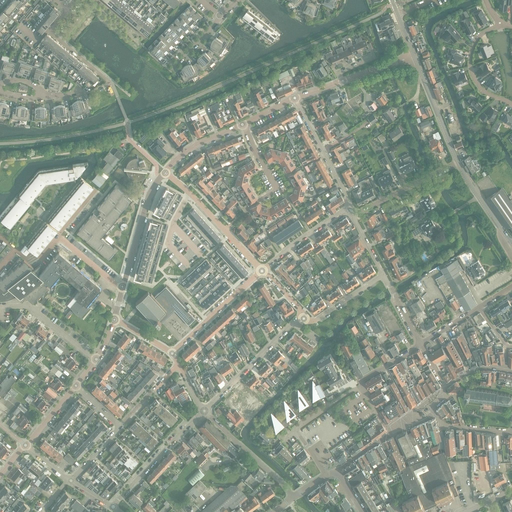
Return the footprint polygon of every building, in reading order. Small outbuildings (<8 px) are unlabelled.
[(12,0),(12,2),(19,8),(22,4),(17,0),(12,0)] [(115,0),(111,5),(115,9),(122,0),(115,0)] [(123,0),(122,0),(115,9),(119,12),(127,3),(123,0)] [(303,10),(302,11),(307,14),(312,3),(309,2),(310,0),(309,0),(304,0),(299,9),(300,9),(303,10)] [(333,6),(334,6),(336,1),(333,0),(322,0),(321,4),(332,9),(333,6)] [(511,0),(500,0),(499,9),(507,10),(508,4),(511,4),(511,0)] [(8,6),(17,13),(20,9),(19,8),(12,2),(8,6)] [(46,5),(56,14),(59,11),(57,9),(54,6),(53,8),(47,3),(46,5)] [(127,3),(119,12),(123,15),(131,6),(127,3)] [(312,3),(307,14),(313,16),(313,15),(316,16),(320,4),(315,3),(315,4),(312,3)] [(47,11),(46,12),(53,18),(56,14),(46,5),(44,8),(47,11)] [(188,8),(185,11),(187,13),(195,21),(198,18),(200,20),(202,17),(197,12),(195,15),(193,13),(196,11),(193,8),(190,5),(188,8)] [(4,10),(11,16),(13,18),(17,13),(8,6),(4,10)] [(131,6),(123,15),(127,19),(135,10),(131,6)] [(135,10),(127,19),(131,22),(139,13),(135,10)] [(244,16),(241,19),(244,21),(243,22),(246,24),(246,23),(247,21),(247,22),(254,14),(248,10),(247,12),(246,11),(243,15),(244,16)] [(3,11),(0,14),(0,16),(6,22),(8,23),(12,19),(3,11)] [(183,13),(180,16),(182,19),(190,26),(192,28),(197,23),(195,21),(187,13),(185,11),(183,13)] [(482,11),(475,14),(480,25),(487,21),(482,11)] [(43,15),(50,22),(53,18),(46,12),(43,15)] [(139,13),(131,22),(135,25),(142,16),(139,13)] [(247,21),(246,23),(249,25),(250,24),(252,25),(259,18),(254,14),(247,22),(247,21)] [(40,19),(47,25),(50,22),(43,15),(40,19)] [(378,32),(379,32),(382,30),(382,29),(394,24),(390,15),(382,18),(384,22),(380,23),(379,22),(375,23),(378,32)] [(142,16),(135,25),(139,28),(145,21),(146,19),(142,16)] [(145,21),(139,28),(143,32),(149,24),(150,23),(152,20),(149,17),(146,20),(146,19),(145,21)] [(252,25),(251,26),(254,29),(255,27),(257,29),(263,21),(259,18),(252,25)] [(468,18),(460,22),(467,34),(474,30),(468,18)] [(37,23),(44,29),(47,25),(40,19),(37,23)] [(190,26),(182,19),(180,21),(177,19),(174,22),(177,24),(184,31),(185,31),(187,29),(189,31),(192,28),(190,26)] [(257,29),(256,30),(259,32),(260,31),(262,33),(268,25),(263,21),(257,29)] [(411,35),(416,33),(419,32),(416,25),(413,26),(413,25),(411,21),(407,23),(408,26),(411,35)] [(41,32),(44,29),(37,23),(34,26),(41,32)] [(149,24),(143,32),(147,35),(148,35),(151,33),(150,32),(153,28),(154,26),(150,23),(149,24)] [(184,31),(177,24),(175,26),(172,24),(169,27),(172,29),(179,37),(182,34),(184,36),(187,33),(185,31),(184,31)] [(262,33),(261,34),(264,36),(265,35),(267,37),(273,29),(268,25),(262,33)] [(451,38),(454,42),(461,36),(451,25),(445,31),(445,32),(442,35),(448,41),(451,38)] [(387,28),(390,34),(397,31),(394,26),(387,28)] [(179,37),(172,29),(169,32),(167,29),(164,32),(166,35),(174,42),(177,39),(179,41),(181,39),(179,37)] [(267,37),(266,38),(269,40),(270,39),(272,41),(274,39),(275,39),(276,40),(276,39),(277,39),(278,39),(277,38),(278,38),(278,37),(278,36),(277,35),(278,33),(273,29),(267,37)] [(399,36),(397,31),(390,34),(392,39),(399,36)] [(47,34),(41,41),(45,45),(51,37),(47,34)] [(418,53),(423,51),(426,50),(424,45),(423,46),(422,43),(420,43),(417,34),(412,36),(418,53)] [(162,35),(159,38),(161,40),(169,48),(169,47),(171,45),(173,47),(176,44),(174,42),(166,35),(164,37),(162,35)] [(212,41),(224,49),(227,44),(226,44),(228,42),(228,41),(225,39),(226,38),(221,35),(220,36),(219,35),(219,36),(218,38),(216,37),(215,38),(214,38),(214,39),(213,40),(212,41)] [(51,37),(45,45),(49,48),(55,41),(51,37)] [(358,38),(363,51),(366,49),(367,51),(372,49),(370,43),(367,44),(365,39),(362,41),(361,37),(358,38)] [(354,44),(359,56),(361,55),(360,52),(363,51),(358,38),(355,39),(356,43),(354,44)] [(156,40),(153,43),(156,45),(164,53),(166,50),(168,52),(171,49),(169,47),(169,48),(161,40),(159,42),(156,40)] [(55,41),(49,48),(53,51),(59,44),(55,41)] [(220,53),(221,54),(224,49),(212,41),(212,42),(211,43),(211,44),(210,45),(210,47),(211,47),(210,50),(219,56),(219,55),(220,53)] [(348,44),(353,55),(356,54),(358,57),(359,56),(354,44),(352,45),(351,41),(348,42),(348,44)] [(53,51),(52,53),(55,56),(63,47),(59,44),(53,51)] [(345,50),(350,62),(352,61),(351,58),(354,57),(353,55),(348,44),(345,45),(347,49),(345,50)] [(151,45),(148,48),(158,58),(161,56),(163,57),(166,55),(164,53),(156,45),(154,48),(151,45)] [(481,51),(484,58),(491,55),(490,54),(494,52),(491,45),(487,47),(487,45),(481,47),(482,50),(481,51)] [(63,47),(55,56),(59,60),(67,50),(63,47)] [(339,48),(344,61),(347,60),(348,63),(350,62),(345,50),(343,51),(342,47),(339,48)] [(335,54),(340,66),(343,65),(341,62),(344,61),(339,48),(336,50),(337,53),(335,54)] [(452,55),(450,61),(454,62),(454,63),(456,64),(458,63),(461,64),(464,57),(456,54),(457,51),(450,48),(448,54),(452,55)] [(67,50),(59,60),(61,58),(65,61),(71,54),(67,50)] [(200,55),(210,65),(214,62),(214,61),(216,59),(216,60),(216,59),(209,51),(208,51),(208,52),(206,53),(205,52),(204,53),(203,53),(202,54),(201,55),(200,55)] [(338,67),(340,66),(335,54),(333,55),(331,51),(325,54),(327,60),(330,58),(333,65),(337,64),(338,67)] [(65,61),(63,63),(67,66),(68,64),(75,57),(71,54),(65,61)] [(0,69),(0,70),(0,71),(5,73),(9,62),(9,61),(10,58),(3,55),(1,59),(0,61),(0,69)] [(196,63),(195,64),(200,70),(202,69),(203,71),(204,71),(203,71),(205,69),(206,69),(210,65),(200,55),(200,56),(199,57),(198,58),(198,59),(197,60),(198,61),(196,63)] [(68,64),(67,66),(71,70),(72,68),(79,60),(75,57),(68,64)] [(421,61),(425,69),(431,67),(428,58),(421,61)] [(17,64),(14,71),(17,72),(17,73),(22,75),(26,64),(26,63),(27,62),(19,59),(17,64)] [(79,60),(72,68),(76,71),(83,64),(79,60)] [(312,70),(316,75),(319,73),(321,77),(327,73),(322,67),(327,64),(324,60),(321,62),(322,62),(319,64),(319,66),(320,67),(317,69),(316,67),(312,70)] [(9,62),(5,73),(9,74),(10,71),(12,71),(12,70),(14,71),(17,64),(9,61),(9,62)] [(26,64),(22,75),(26,76),(27,73),(29,74),(29,73),(31,74),(34,66),(26,63),(26,64)] [(83,64),(76,71),(80,74),(87,67),(83,64)] [(186,66),(192,78),(197,75),(199,74),(200,74),(198,72),(200,70),(195,64),(194,64),(192,65),(191,64),(190,64),(189,64),(188,65),(187,65),(186,66)] [(479,69),(477,70),(482,77),(491,71),(486,64),(485,65),(484,64),(478,67),(479,69)] [(34,66),(31,74),(34,74),(34,75),(35,76),(34,79),(38,80),(42,70),(42,69),(34,66)] [(179,72),(185,82),(185,81),(187,80),(187,81),(192,78),(186,66),(185,66),(184,67),(183,68),(182,69),(181,69),(181,70),(182,71),(180,72),(179,72)] [(87,67),(80,74),(84,78),(90,70),(87,67)] [(42,70),(38,80),(43,82),(43,81),(46,82),(49,75),(50,73),(42,70)] [(84,78),(82,80),(86,83),(88,81),(94,73),(90,70),(84,78)] [(277,75),(278,78),(279,80),(290,75),(288,70),(277,75)] [(431,84),(435,82),(431,70),(426,72),(431,84)] [(453,78),(456,85),(467,80),(464,73),(460,75),(459,74),(458,71),(452,74),(454,77),(453,78)] [(94,73),(88,81),(92,84),(96,80),(96,81),(99,78),(98,78),(98,77),(94,73)] [(307,75),(302,76),(303,77),(305,85),(312,83),(311,78),(310,74),(307,75)] [(49,75),(46,82),(49,83),(49,84),(50,85),(49,88),(53,89),(56,78),(57,78),(57,77),(49,75)] [(298,78),(295,79),(297,84),(296,84),(297,86),(298,87),(305,85),(303,77),(298,78)] [(494,80),(491,78),(488,83),(490,85),(490,86),(493,88),(492,88),(494,90),(494,89),(496,90),(497,88),(500,89),(502,85),(500,84),(502,81),(496,77),(494,80)] [(56,78),(53,89),(58,91),(58,90),(61,91),(65,81),(57,78),(56,78)] [(442,99),(438,87),(442,86),(440,82),(432,85),(434,89),(433,89),(437,101),(442,99)] [(289,84),(283,87),(284,90),(283,90),(286,95),(293,91),(292,89),(295,87),(294,85),(290,87),(290,86),(289,84)] [(279,98),(286,95),(283,90),(279,92),(277,88),(275,89),(279,98)] [(253,94),(257,101),(262,98),(260,94),(263,92),(262,90),(258,91),(253,94)] [(332,102),(338,100),(340,104),(344,103),(342,96),(339,97),(337,92),(329,95),(331,98),(327,100),(329,106),(333,104),(332,102)] [(232,104),(235,111),(240,108),(238,104),(243,102),(242,99),(241,98),(242,97),(240,93),(235,96),(237,100),(237,101),(232,104)] [(380,105),(387,100),(383,94),(376,99),(380,105)] [(265,105),(266,106),(269,105),(268,104),(267,101),(265,97),(262,98),(257,101),(260,108),(265,105)] [(471,98),(467,102),(477,112),(482,107),(474,99),(473,100),(471,98)] [(309,103),(312,110),(317,108),(315,103),(319,102),(318,99),(314,101),(309,103)] [(77,101),(81,114),(87,112),(89,111),(86,101),(83,102),(83,100),(82,100),(80,100),(79,100),(78,100),(77,101)] [(76,115),(76,116),(81,114),(77,101),(76,101),(75,102),(74,102),(73,103),(72,104),(72,105),(70,106),(73,116),(76,115)] [(4,102),(0,116),(6,117),(8,118),(11,107),(8,107),(9,105),(8,104),(7,104),(6,103),(5,103),(4,102)] [(218,102),(210,106),(212,111),(213,110),(219,108),(220,107),(218,102)] [(377,108),(374,102),(369,106),(372,111),(377,108)] [(56,119),(56,120),(61,119),(59,105),(58,105),(57,106),(56,106),(55,107),(54,107),(54,109),(51,109),(53,120),(56,119)] [(59,105),(61,119),(67,118),(67,117),(69,117),(70,117),(68,106),(68,107),(65,107),(65,106),(65,105),(64,105),(62,105),(61,105),(60,105),(59,105)] [(15,119),(20,120),(22,106),(21,106),(20,106),(18,106),(17,106),(16,107),(16,108),(13,108),(12,119),(12,118),(15,119)] [(22,106),(20,120),(26,121),(26,120),(28,120),(28,121),(29,121),(30,110),(27,109),(27,108),(26,107),(25,107),(24,106),(23,106),(22,106)] [(419,108),(414,110),(417,116),(422,114),(423,113),(424,118),(428,116),(433,114),(432,112),(429,106),(424,108),(424,106),(419,108)] [(35,120),(35,121),(41,121),(40,107),(39,107),(38,107),(37,107),(36,108),(35,108),(35,110),(32,110),(32,121),(33,121),(33,120),(35,120)] [(40,107),(41,121),(46,121),(46,120),(49,120),(49,109),(49,110),(46,110),(46,108),(45,108),(44,107),(43,107),(42,107),(40,107)] [(388,122),(396,116),(390,107),(382,113),(388,122)] [(481,118),(485,121),(487,121),(488,118),(493,121),(498,111),(491,107),(487,115),(484,113),(481,118)] [(200,110),(198,111),(199,113),(201,116),(204,115),(206,114),(204,108),(200,110)] [(214,112),(211,113),(212,114),(213,116),(215,120),(223,116),(224,116),(222,112),(222,111),(224,110),(223,108),(220,110),(219,108),(213,110),(214,112)] [(240,108),(235,111),(239,118),(244,115),(246,114),(248,113),(247,111),(243,113),(240,108)] [(317,116),(320,121),(323,119),(326,118),(322,110),(319,111),(317,108),(312,110),(316,117),(317,116)] [(189,115),(185,116),(187,121),(190,120),(189,118),(197,114),(199,113),(198,111),(189,115)] [(288,120),(290,119),(291,122),(294,120),(292,118),(294,117),(294,116),(297,115),(296,113),(293,114),(292,112),(286,115),(288,120)] [(504,113),(501,118),(504,120),(503,120),(507,122),(507,124),(508,125),(509,125),(510,124),(511,125),(511,117),(507,114),(507,115),(504,113)] [(283,123),(284,122),(287,120),(289,124),(288,124),(290,128),(292,127),(290,123),(291,122),(290,119),(288,120),(286,115),(280,118),(283,123)] [(331,115),(326,118),(323,119),(324,122),(329,120),(331,124),(334,122),(331,115)] [(371,124),(377,120),(373,115),(368,119),(371,124)] [(223,116),(215,120),(218,127),(223,125),(228,122),(227,120),(225,121),(223,116)] [(277,126),(278,125),(281,123),(283,127),(285,125),(284,122),(283,123),(280,118),(274,121),(277,126)] [(191,123),(194,130),(199,128),(197,124),(201,123),(199,119),(196,121),(191,123)] [(271,129),(272,129),(276,127),(277,129),(280,128),(278,125),(277,126),(274,121),(268,124),(271,129)] [(320,126),(323,133),(328,130),(326,126),(329,124),(328,122),(320,126)] [(265,132),(266,131),(270,130),(271,133),(274,131),(272,129),(271,129),(268,124),(262,127),(265,132)] [(297,134),(298,135),(306,131),(303,125),(298,127),(300,132),(297,134)] [(268,134),(266,131),(265,132),(262,127),(257,130),(257,132),(259,135),(264,133),(266,136),(268,134)] [(394,141),(403,134),(399,127),(389,134),(394,141)] [(197,137),(202,135),(205,133),(204,130),(201,132),(199,128),(194,130),(197,137)] [(167,134),(172,140),(176,137),(173,133),(176,131),(174,129),(172,131),(171,131),(167,134)] [(331,135),(328,130),(323,133),(326,140),(335,136),(333,134),(331,135)] [(302,135),(304,140),(309,137),(306,131),(298,135),(299,137),(302,135)] [(176,137),(172,140),(177,146),(181,143),(186,139),(181,133),(176,137)] [(442,151),(442,150),(443,150),(438,140),(436,141),(435,138),(434,139),(432,135),(428,137),(430,141),(429,141),(430,144),(428,144),(431,149),(434,148),(435,152),(438,151),(438,152),(439,152),(440,152),(442,151)] [(303,146),(304,148),(312,144),(309,137),(304,140),(307,144),(303,146)] [(154,143),(150,147),(152,149),(160,158),(166,152),(163,148),(162,147),(164,144),(158,138),(154,142),(154,143)] [(228,148),(229,147),(231,146),(233,151),(235,150),(235,148),(236,148),(235,145),(234,145),(232,140),(226,143),(228,148)] [(456,150),(464,147),(462,141),(454,144),(456,150)] [(221,150),(222,150),(226,148),(227,151),(228,151),(228,153),(229,152),(229,151),(230,150),(229,147),(228,148),(226,143),(219,145),(221,150)] [(308,148),(311,153),(316,150),(312,144),(304,148),(305,150),(308,148)] [(215,153),(216,152),(220,151),(221,154),(224,153),(222,150),(221,150),(219,145),(213,148),(215,153)] [(331,149),(334,156),(339,153),(337,149),(341,147),(340,145),(331,149)] [(213,148),(207,150),(210,158),(218,155),(216,152),(215,153),(213,148)] [(280,163),(286,172),(295,166),(287,153),(271,149),(264,153),(270,163),(273,161),(280,163)] [(106,164),(101,170),(107,175),(124,154),(118,150),(113,155),(110,151),(103,159),(106,161),(105,163),(106,164)] [(311,153),(312,155),(309,157),(311,161),(319,156),(316,150),(311,153)] [(195,157),(201,164),(203,167),(205,166),(202,163),(200,160),(204,157),(201,153),(195,157)] [(342,158),(339,153),(334,156),(338,163),(347,158),(346,156),(342,158)] [(402,156),(404,161),(405,160),(406,164),(399,167),(403,174),(412,169),(411,167),(415,165),(410,155),(409,156),(408,154),(402,156)] [(127,168),(125,168),(125,171),(128,171),(128,173),(129,174),(129,176),(130,177),(131,177),(132,178),(133,179),(134,179),(135,180),(136,180),(137,180),(138,180),(140,180),(141,180),(143,179),(144,179),(145,178),(146,177),(144,173),(148,174),(149,171),(143,170),(142,167),(147,165),(145,161),(141,162),(138,155),(139,158),(137,158),(136,159),(134,159),(133,160),(131,161),(130,162),(129,164),(128,165),(128,167),(127,168)] [(470,174),(479,169),(477,164),(475,165),(469,156),(462,160),(470,174)] [(190,161),(193,166),(197,163),(199,166),(201,164),(195,157),(190,161)] [(316,170),(319,168),(318,167),(323,164),(320,158),(315,161),(318,166),(315,167),(316,170)] [(236,185),(248,205),(257,199),(247,183),(249,176),(258,170),(253,160),(239,168),(236,185)] [(184,166),(190,173),(192,172),(189,169),(193,166),(190,161),(184,166)] [(39,172),(20,195),(30,203),(31,201),(31,200),(32,198),(34,199),(36,196),(36,194),(37,193),(38,193),(41,190),(40,188),(41,187),(43,187),(46,184),(46,182),(48,182),(48,184),(50,183),(51,182),(53,181),(54,183),(58,182),(58,181),(60,180),(61,182),(65,181),(66,179),(67,179),(68,181),(69,180),(71,180),(70,178),(77,177),(78,176),(79,175),(88,164),(88,163),(87,163),(73,165),(73,167),(39,172)] [(319,175),(322,174),(321,173),(326,170),(323,164),(318,167),(319,168),(321,172),(318,173),(319,175)] [(190,173),(184,166),(179,170),(182,175),(186,172),(188,174),(190,173)] [(341,172),(342,174),(345,179),(353,175),(349,168),(341,172)] [(210,170),(205,174),(209,179),(213,174),(212,173),(210,170)] [(322,181),(325,180),(324,178),(329,176),(326,170),(321,173),(322,174),(324,177),(321,179),(322,181)] [(378,179),(383,189),(395,182),(390,173),(388,170),(384,172),(385,175),(378,179)] [(290,196),(293,201),(296,205),(303,201),(306,185),(298,171),(289,177),(295,186),(293,194),(290,196)] [(92,181),(100,187),(107,179),(99,172),(92,181)] [(213,179),(217,183),(221,179),(222,178),(218,174),(213,179)] [(353,176),(353,175),(345,179),(349,186),(351,189),(357,186),(355,182),(353,183),(350,177),(353,176)] [(333,182),(329,176),(324,178),(325,180),(329,188),(331,186),(330,183),(333,182)] [(196,183),(201,188),(205,184),(202,181),(205,178),(203,177),(200,179),(196,183)] [(81,179),(48,219),(58,228),(60,226),(62,223),(64,221),(67,218),(69,215),(72,212),(74,209),(76,206),(79,203),(81,200),(84,198),(86,195),(88,192),(91,189),(92,187),(85,181),(81,178),(81,179)] [(205,184),(201,188),(206,194),(213,187),(212,186),(210,187),(209,186),(210,186),(207,183),(206,185),(205,184)] [(80,231),(78,234),(84,239),(85,238),(86,239),(85,240),(89,243),(90,242),(95,246),(94,247),(101,253),(102,251),(106,255),(107,256),(106,257),(109,260),(119,249),(115,245),(113,247),(107,243),(101,237),(105,232),(113,223),(117,218),(117,217),(118,215),(119,216),(125,209),(123,208),(127,203),(129,204),(132,200),(127,196),(129,195),(129,194),(126,192),(125,191),(120,187),(117,184),(116,185),(114,188),(115,189),(111,194),(110,193),(104,200),(106,201),(102,206),(100,204),(97,208),(91,215),(89,218),(90,220),(86,224),(84,223),(79,230),(80,231)] [(325,185),(317,189),(319,194),(325,191),(323,188),(326,187),(325,185)] [(213,187),(206,194),(211,199),(217,193),(215,190),(213,192),(212,191),(215,189),(213,187)] [(166,188),(163,193),(175,200),(178,194),(166,188)] [(359,205),(366,202),(362,194),(359,188),(352,191),(355,197),(355,198),(359,205)] [(511,195),(509,196),(511,200),(510,200),(502,188),(486,200),(507,228),(508,228),(511,233),(511,195)] [(362,194),(366,202),(375,197),(372,189),(362,194)] [(163,193),(160,199),(172,206),(175,200),(163,193)] [(217,193),(211,199),(216,204),(224,197),(222,195),(219,198),(218,197),(220,196),(217,193)] [(18,194),(13,200),(24,210),(26,208),(27,206),(29,204),(19,196),(18,194)] [(231,202),(224,209),(226,212),(225,213),(231,218),(235,214),(230,209),(237,202),(234,199),(235,199),(232,196),(229,200),(231,202)] [(333,201),(326,206),(331,214),(336,210),(334,208),(337,206),(344,201),(340,196),(333,201)] [(429,196),(420,201),(426,211),(435,206),(429,196)] [(224,197),(216,204),(221,209),(225,205),(222,201),(225,198),(224,197)] [(160,199),(157,205),(169,212),(172,206),(160,199)] [(291,208),(288,204),(285,199),(269,208),(262,207),(260,204),(251,209),(255,216),(271,220),(291,208)] [(13,200),(8,206),(19,216),(21,214),(22,212),(24,210),(13,200)] [(157,205),(153,211),(165,218),(169,212),(157,205)] [(404,213),(408,212),(404,205),(401,207),(400,205),(390,211),(393,217),(403,212),(404,213)] [(8,206),(3,212),(15,222),(16,219),(18,218),(19,216),(8,206)] [(313,209),(315,212),(316,211),(319,216),(324,212),(321,208),(317,211),(315,208),(313,209)] [(194,209),(185,217),(190,222),(198,214),(194,209)] [(307,213),(309,216),(310,215),(313,220),(319,216),(316,211),(315,212),(311,214),(309,211),(307,213)] [(419,220),(424,216),(421,211),(415,214),(419,220)] [(3,212),(0,215),(0,219),(10,228),(12,225),(13,224),(15,222),(3,212)] [(198,214),(190,222),(194,226),(203,219),(198,214)] [(308,223),(313,220),(310,215),(309,216),(306,218),(304,215),(302,216),(304,220),(305,219),(308,223)] [(373,221),(376,220),(373,215),(365,219),(369,227),(375,224),(373,221)] [(346,218),(340,222),(344,227),(345,229),(351,225),(350,223),(346,218)] [(203,219),(194,226),(199,231),(207,224),(203,219)] [(424,223),(414,230),(414,229),(411,231),(415,236),(423,230),(425,232),(424,233),(425,236),(426,235),(427,236),(436,229),(434,227),(433,226),(435,225),(431,219),(427,222),(426,221),(424,222),(424,223)] [(150,220),(148,227),(162,230),(164,224),(150,220)] [(294,223),(298,230),(303,227),(298,220),(294,223)] [(23,247),(21,250),(26,254),(30,249),(37,254),(40,250),(43,247),(45,244),(47,241),(50,238),(52,235),(54,234),(55,232),(56,231),(45,222),(26,245),(25,244),(23,246),(23,247)] [(340,222),(334,226),(339,233),(341,231),(340,230),(344,227),(340,222)] [(290,226),(294,232),(298,230),(294,223),(290,226)] [(207,224),(199,231),(203,236),(212,229),(207,224)] [(241,224),(236,228),(239,231),(237,233),(244,241),(248,236),(253,231),(249,227),(247,230),(241,224)] [(286,229),(290,235),(294,232),(290,226),(286,229)] [(375,232),(373,233),(376,240),(385,235),(380,226),(374,229),(375,232)] [(148,227),(147,233),(160,237),(162,230),(148,227)] [(212,229),(203,236),(208,241),(216,234),(212,229)] [(282,232),(286,238),(290,235),(286,229),(282,232)] [(322,234),(326,239),(332,235),(328,230),(322,234)] [(277,234),(282,241),(286,238),(282,232),(277,234)] [(147,233),(145,239),(158,243),(160,237),(147,233)] [(216,234),(208,241),(212,246),(221,239),(216,234)] [(277,244),(282,241),(277,234),(273,237),(277,244)] [(316,239),(319,244),(321,246),(324,244),(322,242),(326,239),(322,234),(316,239)] [(254,238),(247,244),(253,250),(257,247),(254,243),(256,240),(254,238)] [(145,239),(143,246),(156,250),(158,243),(145,239)] [(355,242),(347,248),(352,255),(353,257),(355,256),(361,251),(365,249),(359,240),(355,242)] [(304,246),(308,252),(314,247),(310,242),(304,246)] [(223,243),(216,250),(220,254),(227,248),(223,243)] [(386,259),(391,256),(395,254),(393,250),(388,252),(387,250),(392,248),(389,243),(385,246),(386,249),(382,251),(386,259)] [(257,247),(253,250),(259,257),(265,250),(263,248),(260,244),(257,247)] [(143,246),(141,252),(154,256),(156,250),(143,246)] [(301,256),(302,255),(303,257),(305,255),(304,254),(308,252),(304,246),(298,251),(301,256)] [(322,246),(318,248),(320,251),(321,251),(325,258),(326,257),(329,255),(322,246)] [(227,248),(220,254),(224,258),(230,251),(227,248)] [(224,258),(223,258),(226,262),(234,255),(230,251),(224,258)] [(38,274),(37,275),(45,282),(44,283),(46,285),(47,284),(50,286),(61,274),(62,274),(80,290),(80,291),(74,297),(77,300),(70,308),(73,311),(78,316),(78,315),(82,318),(89,308),(86,306),(99,291),(98,290),(98,288),(98,286),(98,285),(95,282),(92,280),(89,277),(91,275),(82,268),(80,270),(78,268),(76,267),(72,263),(71,262),(67,258),(59,252),(54,258),(54,257),(53,259),(47,266),(39,276),(38,275),(38,274)] [(141,252),(139,259),(153,262),(154,256),(141,252)] [(349,254),(345,256),(351,265),(355,262),(349,254)] [(226,262),(225,263),(229,267),(237,259),(234,255),(226,262)] [(329,255),(326,257),(330,264),(335,260),(333,258),(331,259),(329,255)] [(397,257),(388,262),(393,271),(398,268),(395,262),(398,260),(397,257)] [(460,258),(458,259),(464,270),(466,269),(465,267),(460,258)] [(139,259),(137,265),(151,269),(153,262),(139,259)] [(204,260),(201,264),(208,272),(213,268),(206,259),(204,260)] [(237,259),(229,267),(232,270),(241,263),(237,259)] [(0,300),(0,301),(3,301),(5,300),(8,300),(10,299),(13,298),(15,297),(18,296),(20,298),(25,293),(24,292),(25,291),(24,291),(37,275),(38,274),(39,271),(40,269),(40,267),(41,264),(33,271),(31,269),(33,268),(28,264),(24,260),(19,265),(18,264),(14,270),(12,269),(8,274),(7,273),(2,279),(1,278),(0,279),(0,300)] [(463,270),(457,260),(441,269),(444,274),(436,279),(445,295),(451,292),(453,295),(448,298),(454,309),(455,309),(456,310),(458,308),(458,307),(460,306),(459,305),(461,304),(465,311),(477,304),(470,291),(459,272),(462,270),(463,270)] [(478,276),(485,272),(478,260),(471,265),(472,265),(467,268),(474,278),(478,275),(478,276)] [(241,263),(232,270),(236,274),(244,267),(241,263)] [(280,265),(275,270),(280,275),(285,270),(287,267),(286,266),(285,265),(285,266),(282,263),(280,265)] [(201,264),(196,268),(203,277),(208,272),(201,264)] [(137,265),(136,272),(149,275),(151,269),(137,265)] [(366,271),(370,276),(375,272),(371,266),(369,267),(369,268),(366,271)] [(398,268),(393,271),(398,280),(403,277),(403,276),(406,275),(404,270),(402,266),(398,268)] [(244,267),(236,274),(240,279),(243,275),(244,276),(247,274),(246,273),(248,271),(244,267)] [(196,268),(191,273),(198,281),(203,277),(196,268)] [(280,275),(284,279),(289,275),(285,270),(280,275)] [(364,280),(370,276),(366,271),(362,273),(361,272),(359,274),(364,280)] [(136,272),(134,278),(147,282),(149,275),(136,272)] [(191,273),(186,277),(194,285),(198,281),(191,273)] [(289,275),(284,279),(289,284),(294,280),(297,277),(297,276),(296,275),(295,274),(294,275),(291,273),(289,275)] [(37,275),(24,291),(25,291),(37,301),(38,298),(40,296),(42,297),(44,293),(46,291),(48,292),(50,288),(46,285),(44,283),(45,282),(37,275)] [(294,280),(289,284),(294,289),(298,285),(301,283),(298,280),(299,278),(297,276),(297,277),(294,280)] [(350,281),(353,287),(359,283),(355,276),(352,278),(353,279),(350,281)] [(186,277),(181,282),(189,290),(194,285),(186,277)] [(223,278),(218,283),(226,291),(231,287),(225,281),(225,280),(223,278)] [(347,291),(353,287),(350,281),(346,284),(345,283),(343,284),(347,291)] [(218,283),(213,287),(221,296),(226,291),(218,283)] [(262,292),(259,294),(260,296),(268,291),(264,285),(259,288),(262,292)] [(169,313),(173,309),(188,325),(195,319),(188,312),(189,311),(188,309),(187,310),(184,307),(166,287),(160,292),(159,293),(154,297),(151,294),(150,295),(148,292),(136,303),(138,306),(137,307),(139,309),(152,323),(154,321),(158,325),(161,322),(160,321),(169,313)] [(213,287),(208,292),(216,300),(221,296),(213,287)] [(304,287),(299,290),(304,297),(308,293),(304,287)] [(333,292),(337,298),(343,294),(338,288),(336,289),(337,290),(333,292)] [(414,303),(409,306),(414,314),(425,308),(418,296),(416,297),(413,292),(411,288),(404,292),(408,298),(410,297),(414,303)] [(20,298),(20,299),(22,301),(26,296),(27,297),(33,302),(34,300),(37,301),(25,291),(24,292),(25,293),(20,298)] [(268,291),(260,296),(261,298),(264,296),(267,300),(271,297),(268,291)] [(208,292),(203,296),(211,305),(216,300),(208,292)] [(331,302),(337,298),(333,292),(329,295),(329,294),(326,296),(331,302)] [(203,296),(198,301),(200,303),(201,304),(206,309),(211,305),(203,296)] [(240,301),(243,305),(246,309),(252,304),(245,296),(240,301)] [(275,303),(271,297),(267,300),(269,304),(266,306),(267,308),(275,303)] [(320,297),(314,301),(316,303),(320,309),(326,305),(320,297)] [(499,306),(502,311),(506,317),(503,319),(505,322),(508,320),(511,317),(510,315),(509,316),(507,313),(509,312),(506,308),(511,305),(508,300),(499,306)] [(234,306),(240,313),(242,311),(240,308),(243,305),(240,301),(234,306)] [(438,310),(444,307),(441,301),(435,304),(438,310)] [(279,305),(283,311),(286,316),(294,311),(291,306),(288,308),(284,302),(279,305)] [(314,313),(320,309),(316,303),(312,306),(312,305),(310,307),(314,313)] [(490,312),(493,317),(502,311),(499,306),(490,312)] [(376,311),(374,307),(364,313),(366,317),(367,317),(369,320),(366,322),(371,332),(374,330),(376,333),(385,327),(375,312),(376,311)] [(231,309),(226,314),(230,318),(236,313),(231,309)] [(430,312),(432,316),(436,322),(444,317),(443,314),(445,312),(444,309),(436,313),(434,310),(430,312)] [(276,312),(272,314),(274,317),(272,318),(276,323),(276,322),(278,325),(281,323),(280,322),(283,320),(279,313),(278,313),(277,313),(276,312)] [(480,313),(473,317),(478,325),(478,324),(479,326),(483,324),(482,322),(485,320),(480,313)] [(17,320),(15,323),(19,326),(20,324),(26,317),(22,314),(17,320)] [(226,314),(221,319),(225,323),(230,318),(226,314)] [(254,319),(257,325),(262,322),(259,316),(254,319)] [(20,324),(19,326),(22,329),(24,326),(30,320),(26,317),(20,324)] [(221,319),(215,324),(219,328),(225,323),(221,319)] [(271,327),(273,326),(269,319),(266,320),(268,323),(264,325),(267,332),(272,329),(271,327)] [(428,332),(437,327),(432,319),(427,321),(429,324),(425,327),(428,332)] [(10,324),(4,331),(7,334),(13,327),(10,324)] [(215,324),(210,329),(214,333),(219,328),(215,324)] [(249,342),(255,339),(250,331),(252,330),(248,324),(246,325),(248,329),(247,330),(248,332),(244,333),(249,342)] [(41,325),(35,332),(33,334),(37,337),(44,329),(41,325)] [(356,333),(359,331),(355,325),(350,328),(353,334),(356,333)] [(18,326),(16,329),(13,333),(9,338),(13,341),(17,337),(14,334),(18,330),(20,328),(18,326)] [(44,329),(37,337),(40,340),(48,332),(44,329)] [(210,329),(204,334),(209,338),(214,333),(210,329)] [(487,338),(489,342),(496,336),(491,329),(486,333),(486,334),(487,338)] [(229,334),(229,336),(231,339),(236,336),(236,335),(237,334),(236,333),(237,332),(236,330),(234,331),(234,332),(229,334)] [(21,341),(27,334),(23,331),(17,338),(21,341)] [(476,347),(479,354),(482,354),(488,353),(487,347),(489,346),(488,341),(487,341),(485,335),(482,335),(485,347),(481,348),(480,344),(475,331),(469,333),(470,336),(474,347),(476,347)] [(396,335),(399,341),(405,337),(401,332),(396,335)] [(292,340),(295,342),(299,337),(294,333),(289,340),(291,342),(292,340)] [(30,336),(27,334),(22,340),(25,343),(30,336)] [(121,339),(129,345),(131,343),(129,341),(131,338),(125,334),(121,339)] [(204,343),(209,338),(204,334),(199,338),(204,343)] [(462,334),(454,338),(464,359),(472,355),(462,334)] [(441,335),(437,337),(443,346),(447,344),(441,335)] [(470,336),(467,337),(470,346),(471,348),(471,351),(473,351),(475,359),(475,360),(478,366),(483,365),(484,364),(483,360),(481,361),(479,354),(476,347),(474,347),(470,336)] [(299,337),(295,342),(299,346),(304,340),(299,337)] [(9,348),(11,350),(20,340),(17,338),(9,348)] [(362,348),(364,352),(368,359),(375,355),(366,338),(360,341),(364,347),(362,348)] [(33,346),(30,349),(35,353),(38,350),(40,351),(42,349),(41,348),(47,341),(44,339),(38,346),(39,347),(38,349),(33,346)] [(123,348),(125,345),(128,348),(130,346),(129,345),(121,339),(117,343),(123,348)] [(228,346),(223,339),(218,343),(223,349),(228,346)] [(349,342),(342,345),(342,346),(347,356),(353,367),(358,378),(359,378),(363,375),(370,371),(365,360),(359,350),(353,339),(349,342)] [(304,340),(299,346),(304,349),(308,344),(304,340)] [(191,347),(196,352),(201,348),(196,342),(191,347)] [(447,344),(443,346),(451,361),(451,362),(454,367),(462,362),(451,342),(447,344)] [(141,343),(137,349),(136,351),(138,353),(139,351),(142,352),(146,346),(141,343)] [(243,356),(250,353),(244,343),(238,347),(243,356)] [(308,344),(304,349),(306,351),(305,353),(307,354),(313,347),(308,344)] [(391,357),(399,352),(394,344),(390,347),(390,348),(387,350),(391,357)] [(63,350),(57,345),(54,349),(60,354),(63,350)] [(495,345),(496,354),(504,353),(503,348),(497,349),(497,345),(495,345)] [(146,346),(142,352),(148,356),(151,349),(146,346)] [(489,346),(487,347),(488,353),(490,364),(498,364),(496,359),(495,359),(494,355),(493,355),(491,346),(489,346)] [(186,351),(193,358),(194,358),(192,356),(196,352),(191,347),(186,351)] [(430,354),(435,364),(443,359),(445,363),(450,361),(447,357),(442,347),(430,354)] [(28,349),(21,357),(23,359),(30,350),(28,349)] [(151,349),(148,356),(153,359),(157,352),(151,349)] [(118,350),(114,355),(120,360),(124,355),(130,360),(132,357),(123,350),(121,352),(118,350)] [(420,350),(411,355),(414,359),(414,360),(414,361),(417,359),(420,365),(426,362),(426,361),(420,350)] [(187,360),(190,358),(192,360),(193,358),(186,351),(182,355),(187,360)] [(274,355),(280,360),(282,358),(283,359),(285,358),(279,351),(274,355)] [(383,362),(387,359),(382,351),(378,354),(383,362)] [(157,352),(153,359),(158,362),(158,361),(162,355),(157,352)] [(236,365),(242,361),(237,353),(231,357),(236,365)] [(482,354),(483,360),(484,364),(490,364),(488,353),(482,354)] [(496,354),(497,359),(498,364),(505,364),(504,353),(496,354)] [(114,355),(111,360),(122,369),(124,367),(121,364),(123,362),(120,360),(114,355)] [(158,361),(158,362),(163,365),(167,358),(162,355),(158,361)] [(277,362),(280,360),(274,355),(270,359),(277,366),(279,364),(277,362)] [(469,369),(478,366),(475,360),(472,355),(464,359),(469,369)] [(65,364),(66,366),(73,371),(76,367),(67,360),(66,359),(68,358),(65,356),(64,357),(62,359),(66,362),(65,364)] [(67,360),(76,367),(79,364),(71,356),(68,360),(67,360)] [(324,360),(318,363),(322,369),(325,367),(331,378),(328,380),(332,386),(338,382),(337,381),(339,379),(340,381),(344,379),(340,373),(338,374),(332,363),(334,362),(330,356),(326,358),(327,360),(325,362),(324,360)] [(405,359),(401,361),(406,368),(407,367),(409,371),(411,370),(410,367),(405,359)] [(410,367),(411,370),(416,377),(418,381),(419,383),(426,396),(432,393),(421,374),(412,359),(407,362),(410,367)] [(111,360),(107,364),(112,369),(114,367),(120,372),(122,369),(111,360)] [(58,361),(54,366),(61,372),(65,367),(58,361)] [(401,362),(397,364),(403,374),(407,372),(401,362)] [(451,362),(446,365),(450,372),(455,369),(454,367),(451,362)] [(462,362),(454,367),(455,369),(458,374),(466,370),(462,362)] [(224,366),(228,372),(233,369),(229,363),(224,366)] [(267,363),(262,367),(268,372),(269,374),(271,371),(273,369),(267,363)] [(107,364),(103,369),(113,378),(115,375),(113,373),(113,374),(110,372),(112,369),(107,364)] [(224,375),(228,372),(224,366),(223,364),(221,365),(222,368),(220,369),(224,375)] [(395,365),(389,369),(393,375),(399,371),(395,365)] [(209,371),(217,383),(223,380),(214,367),(209,371)] [(262,367),(258,371),(265,378),(267,376),(269,374),(268,372),(262,367)] [(188,370),(192,378),(191,379),(194,386),(199,383),(196,376),(197,376),(195,373),(193,368),(188,370)] [(103,369),(99,374),(105,379),(107,376),(109,378),(109,379),(113,383),(111,384),(116,388),(118,386),(115,383),(117,381),(113,378),(103,369)] [(430,369),(426,371),(426,372),(429,377),(436,389),(440,387),(440,386),(431,371),(430,369)] [(450,372),(447,374),(451,379),(458,374),(455,369),(450,372)] [(152,370),(148,374),(153,380),(158,375),(152,370)] [(312,371),(303,378),(305,381),(314,374),(312,371)] [(399,371),(393,375),(396,380),(402,377),(399,371)] [(492,372),(481,371),(481,379),(485,379),(486,378),(486,381),(481,381),(481,385),(491,385),(491,383),(491,381),(492,372)] [(424,372),(421,374),(432,393),(436,389),(429,377),(427,378),(424,372)] [(444,372),(441,374),(447,382),(451,379),(447,374),(446,375),(445,374),(444,372)] [(491,383),(491,385),(491,386),(491,388),(496,388),(496,382),(492,381),(496,381),(496,379),(498,380),(499,380),(500,372),(492,372),(491,383)] [(499,380),(499,381),(506,382),(507,373),(500,372),(499,380)] [(376,383),(379,388),(383,386),(379,381),(383,379),(384,380),(385,380),(380,373),(374,377),(376,379),(374,380),(376,383)] [(148,374),(144,379),(149,384),(153,380),(148,374)] [(273,374),(271,376),(274,379),(278,382),(279,381),(273,374)] [(139,375),(135,379),(145,388),(149,384),(144,379),(139,375)] [(255,375),(250,379),(255,384),(256,384),(257,385),(259,383),(261,381),(255,375)] [(0,384),(0,385),(2,387),(0,389),(0,394),(2,396),(15,379),(11,376),(9,378),(7,376),(0,384)] [(55,382),(62,388),(65,384),(59,379),(56,377),(54,381),(55,382)] [(402,377),(396,380),(399,386),(406,383),(402,377)] [(409,377),(408,378),(412,384),(408,386),(411,391),(414,397),(417,403),(422,400),(411,380),(409,377)] [(97,386),(91,391),(96,396),(101,390),(107,384),(102,379),(100,382),(102,384),(99,388),(97,386)] [(135,379),(133,381),(138,385),(136,388),(141,393),(145,388),(135,379)] [(250,379),(246,383),(253,389),(255,388),(253,386),(255,384),(250,379)] [(267,383),(271,387),(273,385),(267,379),(265,381),(267,383)] [(371,393),(375,391),(372,386),(376,383),(374,380),(372,381),(371,379),(365,382),(371,393)] [(414,379),(411,380),(422,400),(426,396),(419,383),(417,384),(416,382),(414,379)] [(210,390),(214,387),(210,380),(204,384),(205,387),(207,386),(210,390)] [(59,392),(62,388),(55,382),(54,383),(53,382),(50,385),(53,387),(59,392)] [(321,398),(326,396),(326,395),(318,382),(319,384),(313,387),(313,400),(321,396),(321,398)] [(394,382),(389,384),(395,395),(397,399),(397,400),(398,402),(399,402),(404,412),(408,410),(394,382)] [(457,382),(447,389),(451,394),(457,394),(456,392),(459,390),(461,392),(462,390),(461,388),(457,383),(457,382)] [(170,400),(176,396),(182,405),(191,399),(183,386),(180,388),(177,383),(164,391),(170,400)] [(205,395),(202,388),(203,387),(201,384),(200,384),(199,383),(194,386),(198,393),(200,392),(203,396),(205,395)] [(406,383),(399,386),(404,395),(411,391),(408,386),(406,383)] [(54,398),(57,394),(48,387),(45,391),(49,394),(54,398)] [(464,397),(464,398),(464,400),(465,400),(465,401),(466,401),(466,400),(472,401),(472,402),(473,402),(473,401),(476,401),(476,402),(477,402),(477,401),(480,402),(480,403),(481,403),(481,405),(482,405),(484,405),(484,403),(485,403),(485,402),(488,403),(488,404),(489,404),(489,403),(492,403),(491,404),(492,404),(493,403),(496,404),(495,405),(497,405),(497,404),(497,403),(500,404),(500,405),(501,405),(501,404),(502,404),(503,404),(503,405),(504,405),(504,404),(507,404),(507,405),(508,406),(508,405),(510,404),(511,405),(511,404),(511,402),(511,395),(511,396),(510,395),(510,394),(509,394),(509,395),(506,395),(506,394),(505,394),(505,395),(502,394),(502,393),(501,393),(501,394),(498,394),(498,393),(498,392),(497,392),(497,393),(494,392),(494,391),(493,391),(493,392),(490,392),(490,391),(489,391),(489,392),(486,391),(487,390),(486,390),(485,391),(483,391),(483,390),(482,390),(479,390),(479,389),(478,389),(478,390),(474,389),(475,388),(474,388),(473,389),(468,388),(467,387),(467,388),(466,388),(466,390),(465,390),(464,390),(464,391),(465,392),(465,394),(465,396),(464,397)] [(12,388),(4,398),(6,400),(11,394),(15,397),(18,393),(12,388)] [(136,388),(131,392),(137,398),(141,393),(136,388)] [(237,396),(232,401),(237,406),(243,400),(245,402),(250,397),(252,399),(255,396),(248,390),(245,393),(241,388),(236,393),(238,395),(237,396)] [(374,401),(384,395),(381,389),(372,394),(375,400),(374,401)] [(101,390),(96,396),(100,400),(106,394),(101,390)] [(106,394),(100,400),(105,404),(110,398),(112,396),(115,393),(113,391),(108,396),(106,394)] [(312,405),(313,405),(303,391),(304,393),(299,396),(300,409),(307,405),(307,407),(312,405)] [(411,391),(404,395),(407,401),(414,397),(411,391)] [(131,392),(127,397),(133,402),(137,398),(131,392)] [(37,400),(34,398),(34,399),(29,395),(25,400),(30,404),(33,400),(35,401),(37,400)] [(384,395),(374,401),(375,400),(379,406),(387,401),(384,395)] [(39,402),(46,408),(49,404),(41,397),(39,400),(40,401),(39,402)] [(414,397),(407,401),(410,408),(417,403),(414,397)] [(110,398),(105,404),(109,408),(115,403),(110,398)] [(149,406),(153,409),(161,400),(159,399),(158,401),(156,399),(149,406)] [(74,404),(79,409),(81,411),(85,406),(78,400),(74,404)] [(161,400),(153,409),(156,413),(163,405),(161,404),(163,402),(161,400)] [(395,404),(392,406),(398,416),(404,413),(398,402),(397,400),(394,401),(395,404)] [(443,404),(443,405),(446,411),(448,410),(450,412),(449,412),(452,416),(455,414),(456,412),(455,411),(449,401),(443,404)] [(43,411),(46,408),(39,402),(38,403),(37,402),(35,405),(37,406),(43,411)] [(260,402),(254,409),(257,412),(263,405),(260,402)] [(300,415),(300,414),(299,413),(297,410),(290,402),(289,402),(291,403),(286,407),(287,420),(288,420),(294,415),(295,417),(300,415)] [(18,407),(25,413),(28,409),(20,403),(17,407),(18,407)] [(115,403),(109,408),(114,412),(119,407),(115,403)] [(74,404),(70,409),(75,413),(79,409),(74,404)] [(391,404),(385,408),(391,420),(393,419),(397,417),(398,416),(392,406),(391,404)] [(119,407),(114,412),(118,416),(123,411),(121,409),(123,407),(121,405),(119,407)] [(163,405),(156,413),(160,416),(168,407),(167,406),(165,407),(163,405)] [(443,405),(436,411),(441,418),(449,412),(450,412),(448,410),(446,411),(443,405)] [(168,407),(160,416),(163,419),(170,412),(169,411),(170,410),(168,407)] [(74,420),(76,418),(73,416),(75,413),(70,409),(66,414),(74,420)] [(384,409),(380,412),(384,419),(383,420),(385,424),(386,423),(387,424),(391,421),(390,420),(384,409)] [(454,420),(452,420),(453,425),(464,424),(459,409),(455,411),(456,412),(455,414),(452,416),(454,420)] [(237,425),(241,422),(232,414),(228,410),(225,414),(237,425)] [(244,418),(236,410),(232,414),(241,422),(244,418)] [(170,412),(163,419),(167,422),(175,413),(174,412),(172,414),(170,412)] [(175,413),(167,422),(171,426),(177,419),(175,417),(177,415),(175,413)] [(288,426),(288,425),(284,421),(277,413),(277,414),(278,415),(273,419),(276,432),(282,426),(283,429),(288,426)] [(62,418),(68,423),(70,425),(74,420),(66,414),(62,418)] [(20,419),(28,425),(31,422),(25,416),(23,415),(20,419)] [(387,432),(387,431),(378,420),(376,417),(369,423),(364,426),(375,441),(377,440),(387,432)] [(58,423),(66,429),(64,427),(68,423),(62,418),(58,423)] [(17,422),(19,424),(25,429),(28,425),(20,419),(17,422)] [(435,419),(427,422),(430,430),(437,428),(437,426),(438,425),(438,423),(436,423),(435,419)] [(129,428),(133,431),(140,423),(141,422),(140,420),(138,422),(136,420),(129,428)] [(239,451),(216,429),(207,420),(198,429),(215,446),(222,452),(223,450),(232,458),(239,451)] [(100,421),(97,425),(97,426),(103,431),(107,427),(102,422),(100,421)] [(427,422),(422,424),(426,434),(425,434),(427,439),(428,439),(429,441),(432,440),(430,430),(427,422)] [(54,428),(60,432),(62,434),(66,429),(58,423),(54,428)] [(140,423),(133,431),(132,432),(135,436),(136,434),(143,427),(141,425),(141,424),(140,423)] [(422,424),(417,427),(420,435),(420,436),(422,441),(425,439),(427,439),(425,434),(426,434),(422,424)] [(96,429),(94,431),(99,436),(103,431),(97,426),(95,428),(96,429)] [(143,427),(136,434),(140,438),(147,430),(146,428),(145,429),(143,427)] [(417,427),(410,429),(412,432),(414,437),(420,435),(417,427)] [(437,428),(430,430),(432,440),(433,443),(441,440),(438,432),(437,428)] [(92,433),(90,435),(95,440),(99,436),(94,431),(93,430),(91,432),(92,433)] [(147,430),(140,438),(143,441),(150,434),(148,432),(148,431),(147,430)] [(272,444),(275,440),(273,438),(272,439),(262,430),(257,436),(267,445),(270,442),(272,444)] [(454,430),(445,431),(446,437),(446,436),(446,442),(455,441),(454,430)] [(462,430),(456,430),(458,447),(463,447),(463,455),(471,454),(472,454),(471,432),(467,431),(467,444),(465,444),(464,434),(462,435),(462,430)] [(399,435),(396,436),(406,458),(413,454),(417,453),(408,434),(407,431),(399,435)] [(191,435),(197,442),(198,440),(200,441),(203,438),(197,432),(195,434),(194,434),(192,433),(191,435)] [(401,474),(399,474),(400,477),(402,476),(404,482),(407,491),(409,495),(409,496),(412,495),(412,497),(402,501),(407,511),(419,511),(420,511),(421,511),(423,510),(426,509),(428,508),(430,508),(430,507),(432,506),(435,505),(436,504),(440,502),(443,501),(444,501),(446,500),(450,498),(451,498),(458,494),(453,484),(455,483),(452,476),(452,475),(450,470),(447,462),(443,451),(432,456),(428,447),(428,445),(424,446),(422,439),(421,439),(420,436),(420,435),(414,437),(412,432),(410,433),(408,434),(417,453),(413,454),(415,458),(408,461),(409,465),(406,467),(406,466),(401,468),(403,472),(401,473),(401,474)] [(491,434),(484,433),(486,448),(487,455),(488,461),(490,461),(490,464),(499,463),(497,447),(496,434),(491,434)] [(88,437),(86,440),(91,445),(95,440),(90,435),(89,434),(87,436),(88,437)] [(150,434),(143,441),(147,444),(155,435),(154,434),(152,436),(150,434)] [(155,435),(147,444),(145,446),(150,451),(155,446),(153,445),(157,440),(155,438),(157,436),(155,435)] [(195,443),(197,442),(191,435),(189,437),(190,438),(189,440),(187,442),(193,448),(197,444),(195,443)] [(361,437),(360,438),(366,447),(374,442),(369,435),(363,439),(362,439),(361,437)] [(446,437),(444,437),(446,455),(456,454),(455,441),(446,442),(446,436),(446,437)] [(388,441),(384,442),(384,443),(387,450),(391,448),(392,451),(388,452),(396,470),(401,468),(406,466),(393,437),(387,440),(388,441)] [(357,443),(357,444),(362,450),(366,447),(360,438),(358,439),(359,442),(357,443)] [(84,441),(82,444),(87,449),(91,445),(86,440),(85,439),(83,440),(84,441)] [(40,446),(44,450),(49,444),(45,440),(40,446)] [(116,442),(109,449),(113,453),(120,445),(116,442)] [(49,444),(44,450),(49,453),(54,448),(49,444)] [(54,448),(49,453),(54,457),(63,446),(61,444),(57,450),(54,448)] [(82,444),(78,449),(83,454),(87,449),(82,444)] [(186,456),(188,453),(185,450),(187,449),(182,444),(176,449),(181,454),(183,452),(186,456)] [(274,448),(271,452),(274,455),(276,455),(277,454),(288,463),(293,457),(282,448),(284,447),(281,444),(276,449),(274,448)] [(349,450),(353,456),(362,450),(357,444),(349,450)] [(379,444),(375,447),(380,456),(381,460),(383,463),(384,463),(385,465),(389,463),(388,461),(387,459),(384,460),(384,459),(385,459),(387,458),(386,456),(379,445),(379,444)] [(0,449),(8,455),(11,451),(3,445),(2,446),(1,447),(1,448),(0,449)] [(120,445),(113,453),(117,456),(123,448),(120,445)] [(63,446),(54,457),(58,461),(63,455),(61,453),(65,448),(63,446)] [(76,450),(74,453),(79,458),(83,454),(78,449),(76,447),(75,449),(76,450)] [(194,449),(192,451),(196,455),(198,456),(200,454),(201,453),(196,447),(194,449)] [(375,447),(370,450),(374,458),(374,459),(374,460),(376,463),(377,463),(377,462),(379,461),(381,460),(380,456),(375,447)] [(117,456),(115,458),(118,461),(120,459),(127,452),(123,448),(117,456)] [(296,456),(300,461),(299,461),(302,464),(302,463),(303,464),(310,457),(304,450),(296,456)] [(370,450),(365,453),(370,462),(374,468),(377,466),(376,464),(376,463),(374,460),(374,459),(374,458),(370,450)] [(127,452),(120,459),(124,462),(130,455),(127,452)] [(172,452),(167,457),(171,461),(176,456),(172,452)] [(336,456),(341,464),(347,460),(346,459),(347,459),(346,457),(347,456),(344,452),(340,455),(340,454),(336,456)] [(130,455),(124,462),(127,466),(134,458),(132,456),(133,454),(132,453),(131,455),(130,455)] [(202,453),(195,460),(194,462),(196,464),(198,463),(201,466),(208,459),(207,458),(209,455),(206,453),(204,455),(202,453)] [(360,457),(368,470),(371,469),(368,464),(370,463),(364,454),(360,457)] [(167,457),(162,462),(166,466),(171,461),(167,457)] [(355,460),(361,469),(365,466),(365,467),(364,468),(366,471),(368,470),(360,457),(355,460)] [(127,466),(125,468),(131,472),(137,466),(135,464),(138,462),(134,458),(127,466)] [(293,469),(292,470),(301,480),(306,475),(299,466),(301,464),(298,460),(295,462),(292,464),(295,467),(293,469)] [(350,464),(355,472),(357,475),(360,481),(366,477),(362,471),(358,474),(357,471),(359,469),(355,461),(354,462),(353,462),(350,464)] [(162,462),(157,468),(161,472),(166,466),(162,462)] [(89,471),(93,474),(100,467),(96,463),(89,471)] [(23,469),(28,473),(30,471),(36,476),(41,471),(32,464),(28,469),(25,466),(23,469)] [(346,467),(351,475),(352,477),(356,483),(360,481),(357,475),(354,476),(352,474),(355,472),(350,464),(350,465),(349,465),(346,467)] [(100,467),(93,474),(97,477),(104,470),(105,468),(104,467),(102,469),(100,467)] [(351,486),(352,485),(356,483),(352,477),(349,479),(348,477),(351,475),(346,467),(345,468),(341,470),(351,486)] [(157,468),(152,473),(157,477),(161,472),(157,468)] [(253,475),(259,480),(264,474),(258,469),(258,470),(256,468),(252,473),(254,474),(253,475)] [(26,475),(28,473),(23,469),(21,471),(19,469),(11,478),(17,482),(24,474),(26,475)] [(204,475),(199,469),(188,480),(193,485),(204,475)] [(104,470),(97,477),(100,481),(107,473),(104,470)] [(496,470),(491,470),(491,473),(490,473),(491,476),(489,477),(491,480),(493,479),(496,486),(501,483),(498,476),(496,471),(496,470)] [(247,481),(252,475),(248,472),(243,478),(247,481)] [(107,473),(100,481),(104,484),(111,476),(107,473)] [(152,482),(157,477),(152,473),(147,478),(152,482)] [(503,474),(498,476),(501,483),(506,481),(503,474)] [(38,486),(37,487),(42,490),(44,488),(47,490),(54,482),(46,476),(38,486)] [(111,476),(104,484),(108,487),(114,480),(111,476)] [(114,480),(108,487),(106,489),(110,492),(118,483),(114,480)] [(185,495),(192,501),(206,487),(199,480),(185,495)] [(31,485),(24,493),(30,499),(35,493),(38,495),(40,493),(42,490),(37,487),(38,486),(34,483),(35,483),(32,481),(30,484),(31,485)] [(200,511),(221,511),(229,505),(232,509),(247,496),(242,491),(247,486),(242,481),(237,485),(236,485),(231,485),(227,489),(200,511)] [(320,487),(329,499),(338,493),(334,489),(334,490),(327,481),(319,486),(320,487)] [(353,486),(356,491),(364,486),(361,481),(353,486)] [(1,491),(6,495),(11,499),(13,501),(16,498),(18,495),(17,494),(15,497),(12,495),(10,495),(8,493),(10,490),(5,485),(1,491)] [(364,486),(356,491),(359,496),(367,491),(364,486)] [(269,491),(266,493),(269,498),(275,494),(270,487),(267,488),(269,491)] [(325,502),(329,499),(320,487),(307,496),(311,500),(312,500),(313,502),(320,496),(325,502)] [(137,496),(141,491),(139,489),(134,493),(129,499),(137,507),(143,501),(137,496)] [(367,491),(359,496),(363,502),(363,501),(371,497),(367,491)] [(66,492),(61,498),(66,502),(71,497),(66,492)] [(263,502),(269,498),(266,493),(263,495),(260,492),(257,494),(263,502)] [(254,501),(251,504),(254,508),(260,504),(254,496),(252,498),(254,501)] [(371,497),(363,501),(366,506),(374,501),(371,496),(371,497)] [(61,498),(56,503),(61,508),(66,502),(61,498)] [(143,507),(147,511),(148,511),(152,508),(149,504),(154,499),(152,498),(143,507)] [(345,511),(351,507),(345,498),(342,500),(344,502),(341,504),(345,511)] [(76,500),(71,506),(73,508),(75,509),(80,503),(76,500)] [(374,501),(366,506),(369,511),(377,506),(374,501)] [(503,504),(505,510),(511,507),(511,503),(510,501),(503,504)] [(20,507),(25,511),(26,511),(30,508),(24,503),(20,507)] [(54,511),(57,511),(61,508),(56,503),(51,509),(54,511)] [(247,511),(249,511),(254,508),(251,504),(248,506),(245,503),(243,505),(247,511)]
